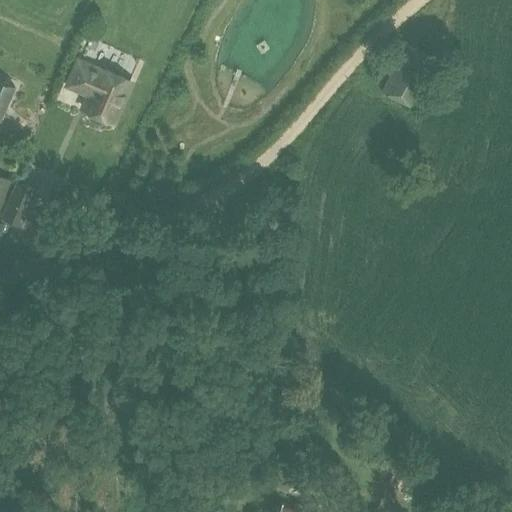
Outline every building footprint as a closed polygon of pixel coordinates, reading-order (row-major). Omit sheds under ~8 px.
[(381,90),(420,109),(444,61),(405,42),(402,48),(382,87),(381,90)] [(90,118),(99,122),(103,121),(105,117),(111,120),(129,79),(101,67),(100,70),(79,61),(69,83),(90,92),(83,108),(90,111),(88,114),(90,118)] [(0,118),(15,85),(0,78),(0,118)] [(17,131),(32,136),(36,123),(21,118),(17,131)] [(0,209),(12,179),(0,174),(0,209)] [(2,216),(21,224),(36,190),(17,182),(2,216)] [(318,511),(320,509),(317,503),(311,501),(305,503),(303,510),(281,503),(277,511),(318,511)]
